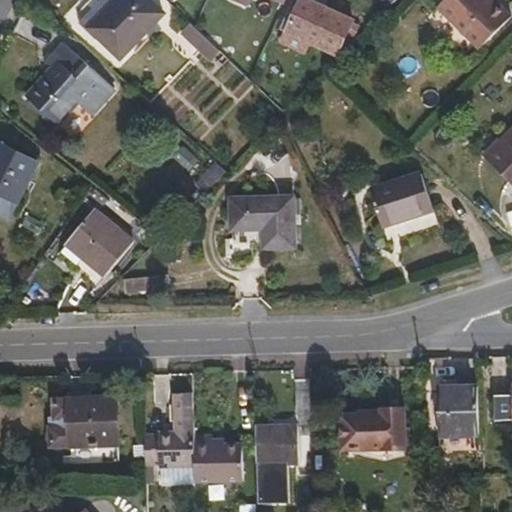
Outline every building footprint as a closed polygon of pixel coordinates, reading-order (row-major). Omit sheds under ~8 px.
[(123,53),(163,10),(152,0),(108,0),(90,21),(99,30),(123,53)] [(340,54),(354,18),(310,0),(302,0),(289,32),(340,54)] [(511,9),(503,0),(439,0),(439,1),(480,42),(511,10),(511,9)] [(212,61),(221,51),(189,23),(180,34),(212,61)] [(88,106),(114,78),(67,34),(46,55),(51,62),(26,88),(55,116),(77,95),(88,106)] [(511,184),(511,130),(485,158),(511,184)] [(4,137),(0,143),(0,188),(18,200),(41,163),(4,137)] [(378,226),(429,209),(417,172),(367,188),(378,226)] [(0,211),(7,216),(18,200),(0,188),(0,211)] [(265,239),(294,240),(293,197),(230,196),(230,222),(265,221),(265,239)] [(112,276),(138,241),(96,210),(69,243),(112,276)] [(0,395),(18,396),(17,377),(0,377),(0,395)] [(439,437),(479,436),(478,388),(438,389),(439,437)] [(174,419),(174,427),(174,431),(192,431),(191,394),(173,393),(174,419)] [(511,393),(495,394),(496,419),(511,417),(511,393)] [(71,447),(117,445),(115,396),(69,397),(67,399),(54,399),(55,415),(49,416),(50,445),(68,445),(71,447)] [(382,409),(381,414),(357,414),(357,450),(405,448),(405,445),(409,445),(408,429),(403,429),(404,408),(382,409)] [(341,414),(342,450),(357,450),(357,414),(341,414)] [(256,462),(297,461),(296,425),(255,425),(256,462)] [(143,433),(144,467),(193,467),(192,435),(192,431),(174,431),(158,431),(158,433),(143,433)] [(209,435),(192,435),(193,467),(193,482),(242,481),(241,443),(221,444),(209,444),(209,438),(209,435)] [(295,506),(313,505),(312,470),(294,471),(295,506)]
